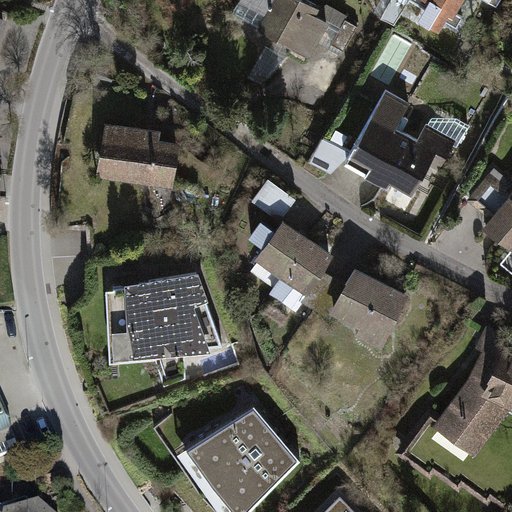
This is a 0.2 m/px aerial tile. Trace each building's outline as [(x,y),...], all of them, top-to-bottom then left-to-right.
[(239,0),(233,10),(293,44),(289,51),(305,59),(326,23),(327,20),(313,13),(317,5),(308,0),(239,0)] [(326,23),(339,30),(346,18),(348,15),(321,0),(320,0),(317,5),(313,13),(327,20),(326,23)] [(389,0),(381,15),(394,24),(408,0),(389,0)] [(412,0),(425,8),(420,16),(438,27),(443,19),(457,26),(463,16),(454,11),(460,0),(486,0),(497,6),(500,0),(412,0)] [(339,30),(332,43),(344,50),(358,25),(346,18),(339,30)] [(248,76),(261,84),(285,57),(266,46),(248,76)] [(390,178),(412,190),(430,158),(441,163),(452,143),(453,142),(425,126),(418,140),(401,130),(407,119),(400,115),(407,102),(385,90),(347,157),(368,169),(366,171),(387,184),(390,178)] [(430,119),(425,126),(453,142),(452,143),(456,146),(468,125),(457,119),(430,119)] [(102,167),(171,179),(177,144),(155,140),(156,131),(110,123),(102,167)] [(344,156),(347,150),(323,136),(310,158),(330,170),(344,156)] [(511,184),(508,182),(503,187),(490,175),(471,198),(493,218),(490,221),(485,223),(484,225),(489,225),(511,243),(511,184)] [(296,198),(268,178),(252,200),(280,220),(296,198)] [(320,272),(330,256),(282,222),(277,230),(263,221),(251,237),(265,247),(259,255),(262,257),(255,266),(256,273),(272,284),(279,282),(272,291),(294,307),(300,298),(315,306),(333,279),(320,272)] [(114,284),(117,349),(222,343),(196,271),(158,276),(158,264),(142,265),(143,271),(122,271),(122,283),(114,284)] [(382,341),(405,295),(356,269),(344,286),(333,279),(315,306),(330,316),(336,307),(364,322),(360,329),(382,341)] [(511,350),(508,348),(509,344),(499,340),(501,335),(490,330),(483,342),(488,345),(472,377),(439,419),(475,446),(511,400),(511,350)] [(300,457),(254,401),(188,440),(243,511),(300,457)] [(0,402),(0,415),(4,424),(0,426),(0,433),(11,428),(0,402)] [(242,511),(243,511),(188,440),(178,446),(201,493),(221,511),(242,511)] [(15,511),(14,511),(2,511),(0,510),(0,511),(51,511),(38,501),(15,510),(15,511)] [(348,511),(340,503),(330,511),(348,511)]
